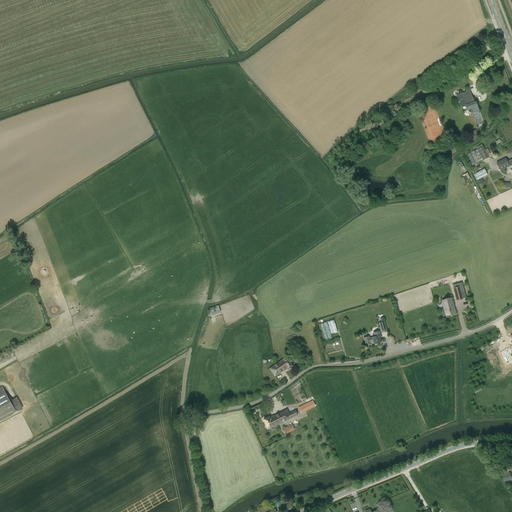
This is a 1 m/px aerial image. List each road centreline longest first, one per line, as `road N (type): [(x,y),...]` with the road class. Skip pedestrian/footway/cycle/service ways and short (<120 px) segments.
road 1 (unclassified): [(209,511),(197,417),(266,397),(311,367),(453,338),(511,310)]
road 2 (tertiary): [(301,511),(451,448),(511,441)]
